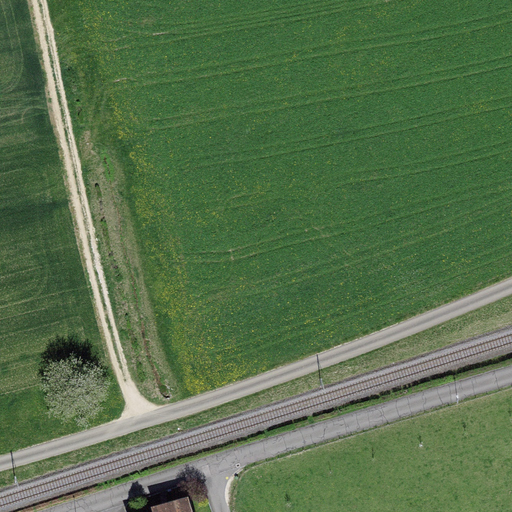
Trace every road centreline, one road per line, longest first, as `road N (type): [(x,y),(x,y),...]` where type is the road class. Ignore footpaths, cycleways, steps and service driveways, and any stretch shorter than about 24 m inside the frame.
road 1 (unclassified): [(0,462),(511,288)]
road 2 (residential): [(206,467),(511,373)]
road 3 (residential): [(70,511),(206,467)]
